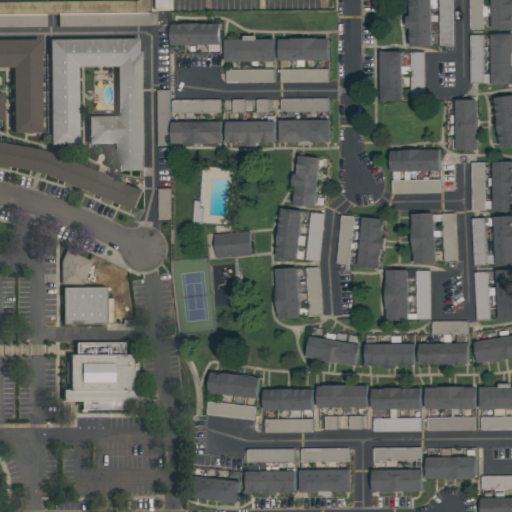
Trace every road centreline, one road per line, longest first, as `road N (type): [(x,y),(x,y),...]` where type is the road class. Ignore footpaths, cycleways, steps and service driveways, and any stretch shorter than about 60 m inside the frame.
road 1 (residential): [(347,0),(352,163),(362,192),(332,216),(331,309)]
road 2 (residential): [(212,431),(241,442),(511,442)]
road 3 (residential): [(187,91),(351,94)]
road 4 (residential): [(0,194),(144,250)]
road 5 (residential): [(463,164),(469,315)]
